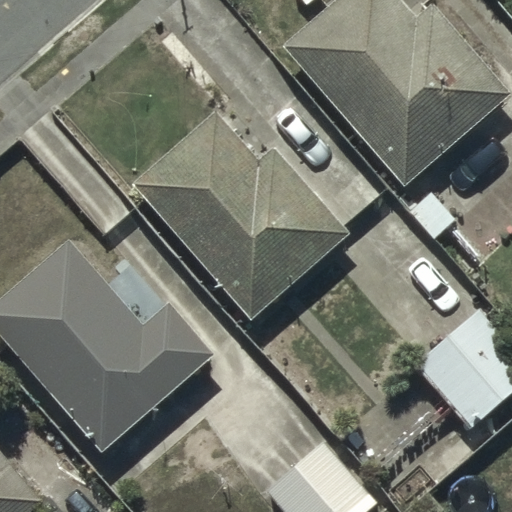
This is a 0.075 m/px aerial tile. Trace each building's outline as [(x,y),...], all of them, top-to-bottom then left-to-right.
[(340,0),(284,46),(404,189),(511,100),(433,7),(417,19),(401,0),(340,0)] [(219,117),(135,188),(252,325),(351,241),(276,153),(261,166),(219,117)] [(71,247),(0,307),(0,338),(103,458),(215,362),(169,309),(143,331),(71,247)] [(511,360),(473,318),(415,372),(471,431),(511,393),(511,360)] [(328,445),(266,499),(276,511),(370,511),(380,504),(328,445)] [(0,511),(37,511),(45,505),(0,453),(0,511)]
